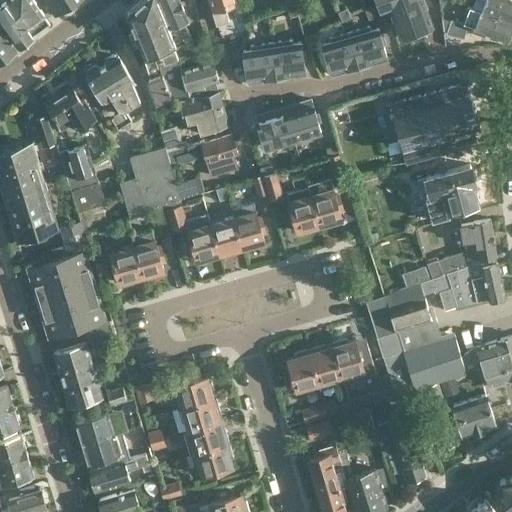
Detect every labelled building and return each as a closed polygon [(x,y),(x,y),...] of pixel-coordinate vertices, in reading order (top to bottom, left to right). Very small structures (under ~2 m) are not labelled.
[(0,0),(0,17),(19,44),(32,34),(22,20),(18,23),(12,16),(17,13),(6,0),(0,0)] [(6,0),(17,13),(12,16),(18,23),(22,20),(32,34),(49,21),(33,0),(6,0)] [(76,0),(45,0),(55,14),(76,0)] [(159,50),(139,0),(126,12),(143,57),(159,50)] [(189,96),(177,55),(174,44),(175,43),(157,0),(139,0),(159,50),(163,48),(167,59),(165,59),(169,70),(162,72),(171,102),(189,96)] [(157,0),(175,43),(174,44),(178,56),(196,49),(186,22),(189,20),(181,0),(157,0)] [(210,0),(217,22),(230,18),(226,4),(238,0),(237,0),(210,0)] [(376,0),(381,13),(389,10),(400,39),(412,34),(413,36),(422,33),(421,31),(434,26),(427,8),(428,7),(425,0),(376,0)] [(482,9),(511,20),(511,0),(485,0),(482,9)] [(294,3),(287,5),(290,16),(298,14),(294,3)] [(372,4),(364,7),(369,19),(376,16),(372,4)] [(511,26),(511,20),(482,9),(472,6),(466,23),(465,25),(467,26),(475,29),(507,41),(511,26)] [(0,57),(19,44),(0,17),(0,57)] [(450,20),(448,28),(466,33),(467,26),(465,25),(466,23),(450,20)] [(370,24),(349,30),(360,68),(388,60),(387,55),(388,54),(385,44),(386,43),(384,34),(382,34),(379,24),(370,26),(370,24)] [(330,38),(321,41),(324,51),(322,51),(325,61),(327,61),(330,71),(331,71),(332,76),(360,68),(349,30),(329,36),(330,38)] [(316,31),(304,35),(307,43),(318,38),(316,31)] [(292,37),(271,41),(277,79),(306,75),(305,69),(306,69),(304,58),(306,58),(305,48),(303,49),(301,38),(292,39),(292,37)] [(237,39),(225,42),(228,50),(239,46),(237,39)] [(250,46),(241,48),(243,58),(242,58),(243,68),(245,68),(247,79),(248,79),(249,84),(277,79),(271,41),(250,44),(250,46)] [(102,65),(127,107),(139,99),(133,83),(135,82),(118,55),(116,56),(115,54),(112,53),(105,57),(104,60),(106,63),(102,65)] [(171,102),(162,72),(150,76),(144,58),(138,60),(154,107),(171,102)] [(205,84),(219,80),(213,60),(182,69),(190,96),(207,92),(205,84)] [(127,107),(102,65),(99,67),(97,65),(94,64),(88,68),(87,71),(89,74),(87,75),(103,101),(111,96),(121,111),(126,108),(127,107)] [(430,65),(424,67),(426,74),(432,72),(436,71),(434,64),(430,65)] [(460,80),(389,100),(406,161),(477,141),(474,128),(481,126),(477,113),(486,113),(482,100),(474,104),(471,92),(464,94),(460,80)] [(227,88),(225,81),(217,83),(220,90),(227,88)] [(77,129),(95,118),(86,103),(84,104),(71,84),(44,102),(57,121),(64,117),(69,124),(73,121),(77,129)] [(202,131),(211,128),(229,124),(220,91),(181,102),(186,121),(198,118),(202,131)] [(311,96),(283,104),(294,142),(315,136),(314,134),(322,130),(320,121),(321,120),(319,111),(317,111),(314,101),(312,101),(311,96)] [(283,104),(255,112),(257,118),(256,118),(259,128),(257,129),(260,138),(261,138),(265,148),(273,146),(274,148),(294,142),(283,104)] [(126,108),(121,111),(111,117),(119,128),(133,119),(126,108)] [(47,115),(34,119),(43,146),(56,142),(47,115)] [(166,151),(183,145),(177,124),(160,130),(165,146),(166,151)] [(183,145),(166,151),(170,162),(179,160),(184,162),(197,158),(199,153),(204,152),(211,175),(231,169),(229,163),(237,161),(235,154),(238,153),(232,134),(207,141),(206,139),(183,145)] [(0,188),(1,192),(44,179),(33,142),(0,151),(0,188)] [(68,179),(94,171),(85,143),(59,152),(68,179)] [(337,143),(326,147),(328,154),(339,151),(337,143)] [(139,214),(162,206),(181,200),(170,162),(166,151),(165,146),(130,156),(136,176),(120,181),(131,216),(139,214)] [(328,156),(334,176),(344,173),(338,153),(328,156)] [(271,163),(259,166),(262,174),(273,171),(271,163)] [(476,182),(470,163),(426,176),(426,177),(423,178),(422,171),(409,174),(412,186),(419,184),(421,193),(425,192),(432,219),(450,214),(449,209),(479,200),(474,182),(476,182)] [(361,187),(380,182),(376,168),(357,174),(361,187)] [(68,179),(81,220),(84,231),(108,223),(102,204),(105,203),(94,171),(68,179)] [(272,199),(283,196),(276,171),(264,174),(272,199)] [(272,199),(264,174),(254,177),(262,205),(273,202),(272,199)] [(183,197),(205,190),(200,175),(178,182),(183,197)] [(308,183),(309,186),(320,227),(335,223),(334,220),(342,218),(341,211),(344,210),(339,193),(335,194),(330,177),(308,183)] [(59,227),(44,179),(1,192),(16,240),(59,227)] [(365,201),(395,192),(392,179),(380,182),(361,187),(365,201)] [(220,200),(229,197),(225,185),(216,188),(220,200)] [(306,231),(320,227),(309,186),(287,192),(291,206),(288,207),(293,224),(296,223),(298,231),(306,228),(306,231)] [(183,203),(166,208),(172,230),(189,224),(183,203)] [(233,215),(242,246),(243,246),(243,249),(258,245),(257,242),(265,240),(263,233),(267,232),(262,215),(258,216),(256,208),(233,215)] [(234,249),(242,246),(233,215),(210,222),(220,256),(235,252),(234,249)] [(435,278),(497,257),(496,254),(490,218),(462,223),(466,248),(440,257),(440,256),(429,260),(434,277),(435,278)] [(81,220),(59,227),(66,251),(88,244),(84,231),(81,220)] [(206,260),(220,256),(210,222),(188,228),(190,235),(187,236),(191,253),(195,252),(197,259),(205,257),(206,260)] [(167,227),(160,229),(164,243),(171,241),(167,227)] [(377,269),(387,266),(413,258),(406,231),(368,241),(377,269)] [(132,245),(142,279),(157,275),(156,272),(164,269),(162,262),(165,261),(160,244),(157,245),(155,238),(132,245)] [(142,279),(132,245),(110,251),(112,258),(109,259),(113,276),(117,275),(119,283),(127,280),(128,283),(142,279)] [(49,336),(81,326),(105,318),(84,250),(28,268),(49,336)] [(435,278),(434,277),(392,292),(384,295),(366,301),(377,337),(378,337),(396,395),(398,394),(408,390),(414,388),(402,350),(439,338),(424,292),(440,286),(441,290),(447,308),(459,304),(476,300),(476,301),(489,298),(489,300),(505,297),(498,262),(497,257),(435,278)] [(94,262),(98,276),(108,273),(104,260),(94,262)] [(387,266),(377,269),(384,295),(392,292),(388,279),(391,278),(387,266)] [(110,334),(105,318),(81,326),(86,342),(110,334)] [(415,388),(427,384),(437,381),(468,370),(462,355),(455,334),(439,338),(402,350),(414,388),(415,388)] [(511,335),(496,340),(508,378),(511,376),(511,335)] [(368,343),(357,346),(355,339),(347,341),(346,338),(332,342),(333,345),(342,376),(344,381),(376,372),(368,343)] [(462,355),(468,370),(478,367),(476,359),(480,358),(489,384),(508,378),(496,340),(471,348),(462,355)] [(62,377),(94,368),(86,342),(54,351),(62,377)] [(126,359),(122,344),(104,349),(108,364),(126,359)] [(323,344),(308,349),(318,383),(342,376),(333,345),(324,348),(323,344)] [(318,383),(308,349),(293,353),(294,356),(287,358),(289,365),(285,366),(291,384),(294,383),(296,390),(318,383)] [(101,394),(94,368),(62,377),(70,404),(101,394)] [(182,406),(216,396),(212,382),(208,383),(206,375),(198,377),(197,374),(181,378),(182,382),(175,384),(182,406)] [(437,381),(427,384),(435,408),(439,407),(441,414),(428,418),(438,449),(457,443),(437,381)] [(149,385),(135,388),(139,404),(153,400),(149,385)] [(0,412),(14,408),(7,386),(0,388),(0,412)] [(112,404),(135,397),(133,389),(125,392),(123,386),(107,391),(112,404)] [(408,390),(398,394),(401,404),(411,400),(408,390)] [(349,399),(349,401),(353,413),(355,412),(369,407),(376,404),(373,392),(349,399)] [(486,393),(453,404),(464,435),(496,424),(486,393)] [(220,411),(216,396),(182,406),(188,429),(219,420),(217,412),(220,411)] [(329,413),(325,401),(302,409),(306,421),(329,413)] [(353,414),(353,413),(349,401),(341,403),(345,416),(353,414)] [(369,407),(355,412),(365,445),(379,440),(375,425),(369,407)] [(0,432),(19,427),(14,408),(0,412),(0,432)] [(81,443),(115,433),(111,421),(118,419),(115,410),(75,422),(81,443)] [(405,415),(375,425),(379,440),(383,453),(388,452),(389,455),(415,446),(405,415)] [(333,432),(329,419),(307,425),(311,438),(333,432)] [(219,420),(188,429),(195,452),(229,442),(225,428),(221,429),(219,420)] [(151,440),(164,437),(161,428),(148,431),(151,440)] [(118,445),(115,433),(81,443),(88,464),(90,463),(92,468),(131,456),(127,442),(118,445)] [(12,462),(28,457),(21,435),(0,441),(0,461),(11,458),(12,462)] [(164,437),(151,440),(154,448),(166,445),(164,437)] [(229,442),(195,452),(201,475),(208,473),(209,476),(226,471),(225,468),(233,466),(230,458),(233,457),(229,442)] [(317,493),(344,485),(344,484),(339,486),(334,468),(342,466),(337,446),(313,453),(315,457),(308,459),(317,493)] [(426,476),(415,446),(389,455),(395,473),(403,470),(407,482),(426,476)] [(148,453),(138,456),(132,458),(131,456),(92,468),(92,470),(90,470),(96,490),(129,480),(126,470),(146,464),(151,480),(156,478),(148,453)] [(381,490),(387,488),(378,455),(371,457),(375,470),(353,476),(348,462),(342,464),(356,511),(371,511),(386,508),(381,490)] [(0,484),(33,474),(28,457),(12,462),(11,458),(0,461),(0,484)] [(511,475),(500,478),(500,481),(494,482),(495,494),(487,498),(497,511),(504,507),(509,507),(509,504),(511,503),(511,475)] [(158,487),(162,501),(182,495),(178,481),(158,487)] [(406,494),(403,484),(397,486),(400,496),(406,494)] [(344,485),(317,493),(322,511),(350,511),(350,509),(346,510),(343,501),(348,499),(344,485)] [(32,511),(46,508),(40,489),(8,499),(11,509),(0,511),(32,511)] [(138,511),(140,511),(138,505),(133,489),(99,499),(102,511),(138,511)] [(211,511),(248,511),(245,499),(242,500),(240,493),(233,495),(232,492),(215,496),(216,499),(209,502),(211,511)] [(497,511),(487,498),(467,511),(466,511),(497,511)] [(185,511),(183,503),(171,507),(172,511),(185,511)] [(511,511),(511,503),(509,504),(509,507),(504,507),(497,511),(511,511)]
